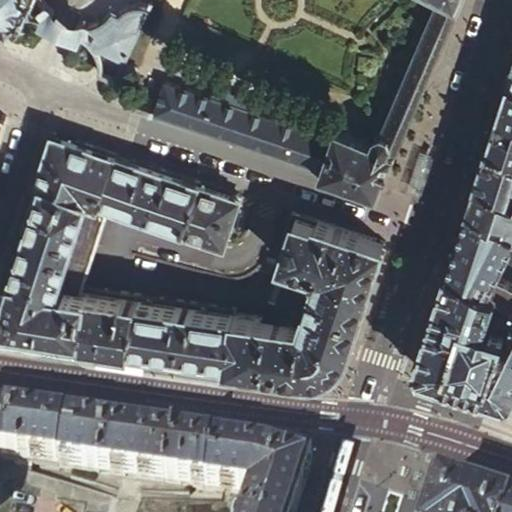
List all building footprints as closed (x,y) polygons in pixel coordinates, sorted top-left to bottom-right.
[(0,0),(0,11),(1,12),(2,19),(8,18),(8,13),(24,8),(28,11),(34,6),(30,2),(31,0),(0,0)] [(97,45),(98,47),(126,59),(139,31),(153,0),(152,0),(149,0),(148,2),(143,0),(141,0),(130,0),(126,2),(119,8),(114,5),(110,11),(106,15),(100,18),(93,21),(92,18),(85,18),(79,18),(72,17),(66,14),(58,8),(51,0),(47,0),(40,6),(43,11),(40,19),(39,20),(41,22),(42,24),(47,27),(48,25),(68,33),(68,36),(74,39),(78,37),(78,35),(83,36),(90,39),(97,45)] [(434,0),(381,125),(375,130),(373,135),(354,130),(336,123),(332,135),(320,167),(376,185),(399,132),(455,2),(456,0),(434,0)] [(501,100),(488,140),(511,149),(511,75),(509,74),(501,100)] [(164,80),(154,112),(285,155),(296,123),(251,108),(210,95),(164,80)] [(215,80),(210,95),(251,108),(256,95),(215,80)] [(285,155),(320,167),(332,135),(296,123),(285,155)] [(48,149),(38,179),(78,192),(99,199),(115,151),(54,130),(48,149)] [(476,176),(475,179),(509,191),(511,183),(511,182),(511,149),(488,140),(480,163),(476,176)] [(140,159),(115,151),(99,199),(108,202),(108,204),(182,229),(199,179),(140,159)] [(38,179),(6,276),(80,290),(105,212),(74,202),(78,192),(38,179)] [(224,241),(240,193),(199,179),(182,229),(224,243),(224,241)] [(511,191),(509,191),(475,179),(471,191),(468,201),(511,221),(511,191)] [(105,212),(108,204),(108,202),(99,199),(78,192),(74,202),(105,212)] [(511,221),(468,201),(452,252),(448,264),(497,292),(511,297),(511,221)] [(383,242),(296,212),(281,258),(285,259),(281,269),(271,299),(264,297),(258,316),(235,312),(228,359),(244,362),(280,366),(297,369),(305,370),(308,370),(310,371),(313,371),(315,371),(318,370),(321,370),(323,369),(327,367),(329,366),(331,365),(334,364),(337,361),(338,360),(340,359),(342,357),(344,354),(345,352),(347,350),(349,346),(350,341),(364,300),(383,242)] [(422,370),(485,390),(508,327),(488,320),(491,313),(497,292),(448,264),(433,310),(417,361),(422,370)] [(68,337),(80,338),(87,291),(80,290),(6,276),(2,287),(0,302),(0,327),(15,329),(38,333),(68,337)] [(87,291),(80,338),(93,340),(118,344),(129,346),(137,293),(101,288),(93,287),(91,287),(90,288),(89,288),(88,289),(87,290),(87,291)] [(511,320),(511,317),(511,297),(497,292),(491,313),(511,320)] [(205,356),(228,359),(235,312),(236,307),(137,293),(129,346),(161,350),(178,352),(205,356)] [(511,317),(511,320),(511,319),(511,328),(508,327),(485,390),(508,397),(511,395),(511,317)] [(0,457),(56,467),(64,416),(49,414),(0,406),(0,457)] [(78,418),(64,416),(56,467),(123,477),(131,426),(107,423),(78,418)] [(143,428),(131,426),(123,477),(136,479),(143,428)] [(143,428),(136,479),(202,489),(210,439),(200,437),(180,434),(157,430),(143,428)] [(263,447),(210,439),(202,489),(247,496),(245,502),(242,511),(295,511),(299,501),(312,462),(263,447)] [(501,511),(505,501),(438,479),(427,511),(501,511)] [(511,511),(511,503),(505,501),(501,511),(511,511)]
